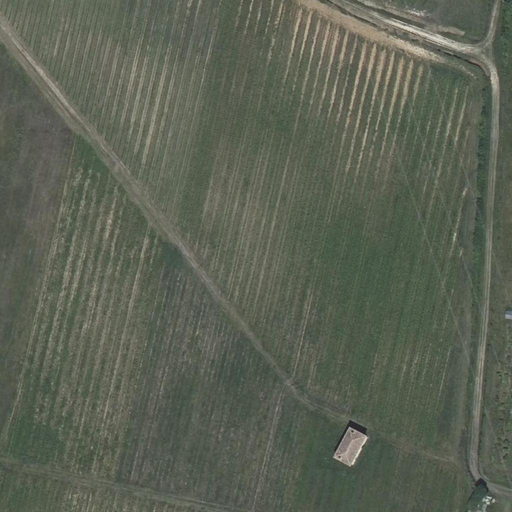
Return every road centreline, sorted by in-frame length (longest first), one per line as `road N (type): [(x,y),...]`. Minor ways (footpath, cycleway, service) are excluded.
road 1 (track): [(495,511),(467,505),(497,243),(500,0)]
road 2 (track): [(495,58),(347,0)]
